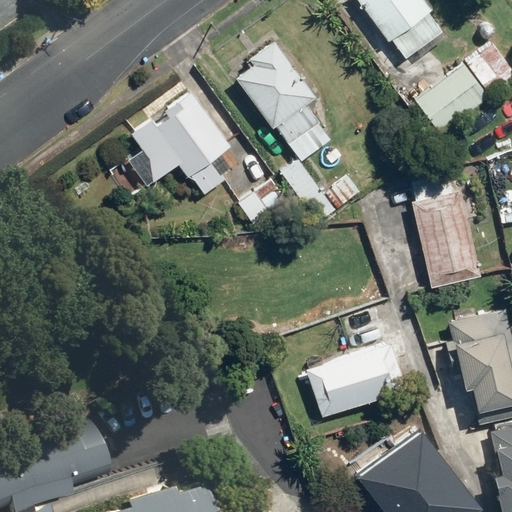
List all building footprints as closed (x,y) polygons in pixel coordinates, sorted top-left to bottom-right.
[(419,0),(352,0),(383,43),(387,40),(401,59),(441,31),(419,0)] [(460,61),(488,96),(511,77),(511,64),(490,37),(460,61)] [(247,63),(229,77),(298,162),(329,138),(300,102),(313,92),(269,38),(244,59),(247,63)] [(488,96),(460,61),(409,101),(438,137),(488,96)] [(126,136),(157,178),(173,165),(182,177),(227,144),(189,91),(126,136)] [(294,159),(276,172),(313,221),(331,207),(294,159)] [(195,172),(188,177),(200,194),(221,179),(210,164),(196,174),(195,172)] [(446,173),(403,182),(415,243),(403,245),(409,274),(474,260),(459,187),(449,189),(446,173)] [(267,212),(282,200),(272,186),(256,199),(249,190),(234,202),(253,227),(269,215),(267,212)] [(451,355),(458,387),(465,386),(475,427),(511,418),(511,362),(498,304),(442,318),(447,340),(439,342),(442,357),(451,355)] [(299,369),(316,416),(393,387),(376,341),(299,369)] [(78,417),(0,441),(0,505),(22,499),(21,495),(56,484),(55,479),(94,467),(78,417)] [(511,511),(511,424),(486,431),(496,474),(485,476),(493,511),(511,511)] [(353,506),(357,511),(461,511),(474,503),(434,450),(398,478),(376,448),(347,470),(367,496),(353,506)] [(40,511),(38,504),(12,511),(197,511),(188,483),(165,491),(162,482),(115,498),(117,503),(89,511),(74,511),(74,510),(68,511),(40,511)]
